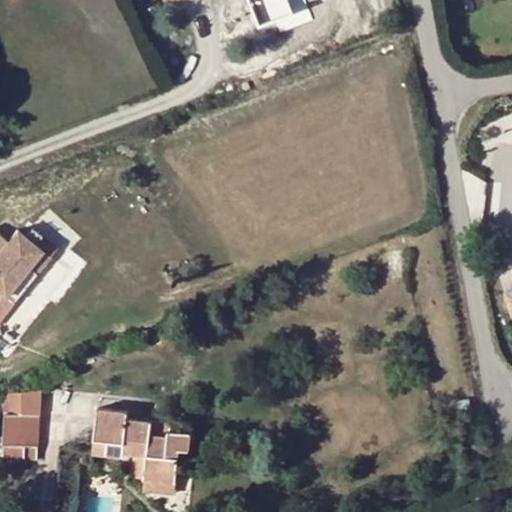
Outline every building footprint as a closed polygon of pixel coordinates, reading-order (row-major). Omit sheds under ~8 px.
[(0,260),(42,249),(16,228),(7,239),(0,233),(0,260)] [(0,290),(5,295),(42,249),(0,260),(0,290)] [(42,249),(5,295),(14,302),(51,257),(42,249)] [(4,394),(7,414),(42,417),(43,391),(4,394)] [(129,411),(100,407),(96,439),(107,440),(106,454),(124,456),(125,453),(134,454),(149,456),(146,478),(145,479),(177,483),(182,453),(189,453),(192,432),(171,429),(171,422),(129,417),(129,411)] [(7,414),(5,458),(38,461),(42,417),(7,414)] [(107,440),(96,439),(94,453),(106,454),(107,440)] [(149,456),(134,454),(132,477),(146,478),(149,456)] [(80,469),(92,471),(94,459),(82,457),(80,469)] [(144,491),(176,494),(177,483),(145,479),(144,491)]
